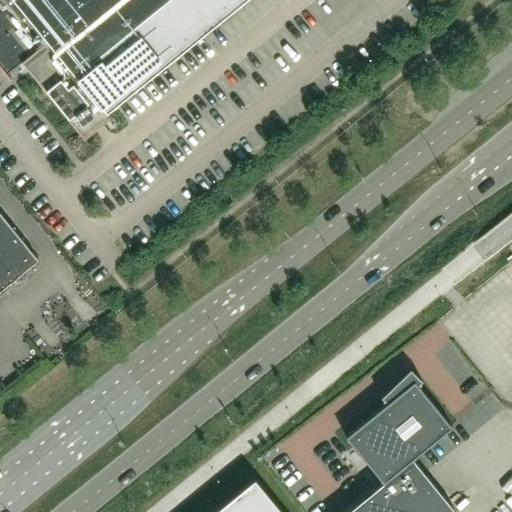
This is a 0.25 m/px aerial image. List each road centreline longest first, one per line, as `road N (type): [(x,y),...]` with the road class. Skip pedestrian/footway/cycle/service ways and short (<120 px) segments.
road 1 (primary): [(511,76),(0,490)]
road 2 (primary): [(69,511),(511,156)]
